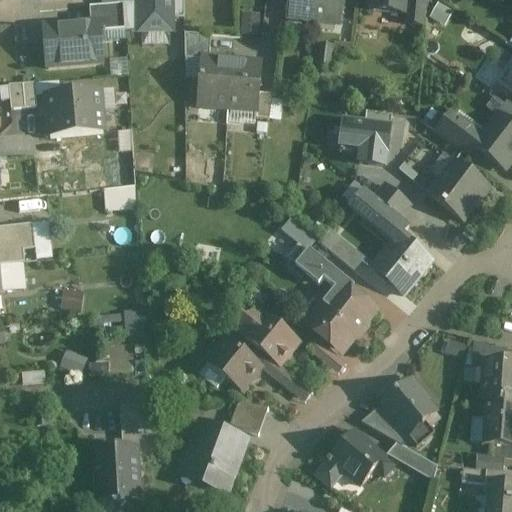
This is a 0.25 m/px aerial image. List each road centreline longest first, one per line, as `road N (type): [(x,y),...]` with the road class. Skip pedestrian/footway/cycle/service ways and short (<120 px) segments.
road 1 (residential): [(268,511),(317,421),(504,244)]
road 2 (residential): [(0,398),(132,384)]
road 3 (unknown): [(148,0),(155,128)]
